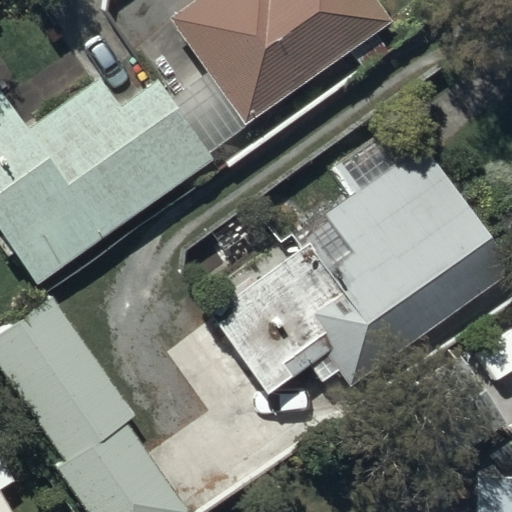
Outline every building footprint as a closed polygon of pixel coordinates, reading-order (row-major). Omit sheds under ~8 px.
[(172,0),(230,76),(332,0),(172,0)] [(0,192),(25,227),(187,108),(114,10),(18,81),(0,56),(0,192)] [(359,330),(509,233),(417,92),(337,144),(387,220),(316,265),(359,330)] [(46,282),(0,314),(0,358),(61,445),(51,452),(93,511),(173,511),(188,502),(123,409),(131,403),(46,282)] [(431,455),(501,410),(466,356),(396,402),(431,455)] [(292,511),(329,487),(302,449),(263,476),(288,511),(292,511)] [(0,511),(22,511),(0,471),(0,511)] [(472,511),(511,511),(511,484),(472,486),(472,511)]
